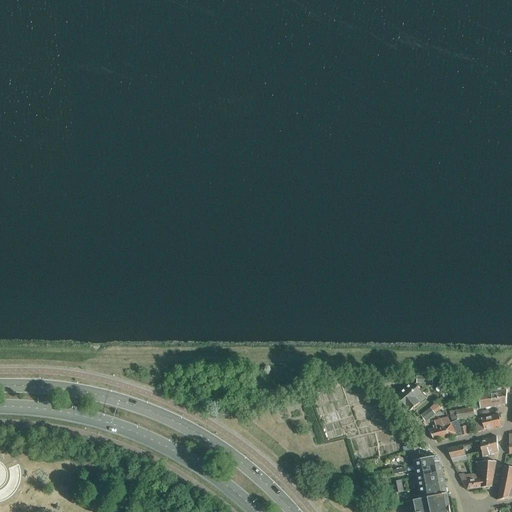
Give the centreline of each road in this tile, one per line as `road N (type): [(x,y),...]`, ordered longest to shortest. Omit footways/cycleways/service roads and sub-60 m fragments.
road 1 (secondary): [(291,511),(228,453),(159,414),(74,389),(0,385)]
road 2 (secondary): [(0,405),(72,413),(152,439),(256,511)]
